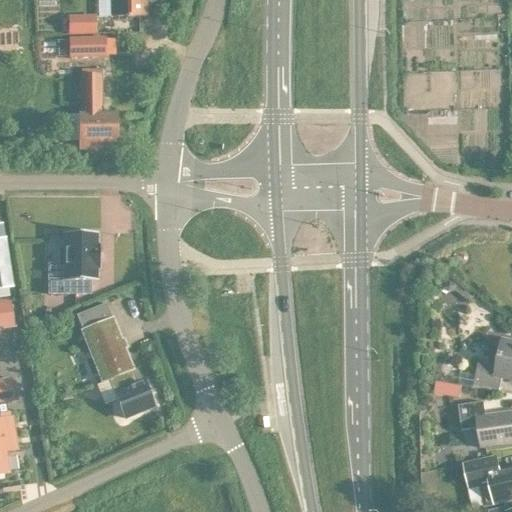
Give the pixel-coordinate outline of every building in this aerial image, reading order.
[(112,0),(113,14),(145,14),(144,0),(112,0)] [(90,16),(66,16),(66,32),(91,32),(90,16)] [(95,36),(66,37),(67,56),(96,55),(95,36)] [(76,113),(63,113),(63,136),(77,136),(77,140),(77,147),(97,146),(97,140),(113,139),(113,127),(113,112),(99,113),(98,73),(76,74),(76,113)] [(60,247),(55,247),(55,264),(60,264),(60,278),(44,278),(44,293),(87,293),(87,280),(92,280),(92,267),(97,267),(97,245),(92,245),(92,232),(60,232),(60,247)] [(0,299),(5,299),(6,299),(10,298),(8,286),(1,237),(0,237),(0,299)] [(445,279),(440,286),(445,290),(450,290),(454,285),(445,279)] [(5,299),(0,299),(0,326),(10,326),(6,299),(5,299)] [(98,382),(105,379),(115,374),(128,368),(107,318),(105,319),(100,303),(73,314),(79,329),(77,330),(98,382)] [(498,377),(511,379),(511,339),(499,337),(493,365),(475,362),(471,384),(496,389),(498,377)] [(115,374),(105,379),(119,417),(148,407),(139,379),(120,386),(115,374)] [(0,379),(0,400),(9,399),(5,379),(0,379)] [(446,383),(444,395),(456,397),(458,384),(446,383)] [(455,404),(458,429),(475,426),(478,447),(511,442),(511,410),(483,414),(481,401),(455,404)] [(0,412),(0,472),(5,472),(1,450),(12,448),(6,415),(1,417),(0,412)] [(493,456),(461,463),(467,486),(476,484),(481,505),(492,503),(501,501),(502,505),(486,509),(486,511),(497,511),(503,511),(511,508),(511,504),(510,499),(511,498),(511,465),(496,469),(493,456)]
